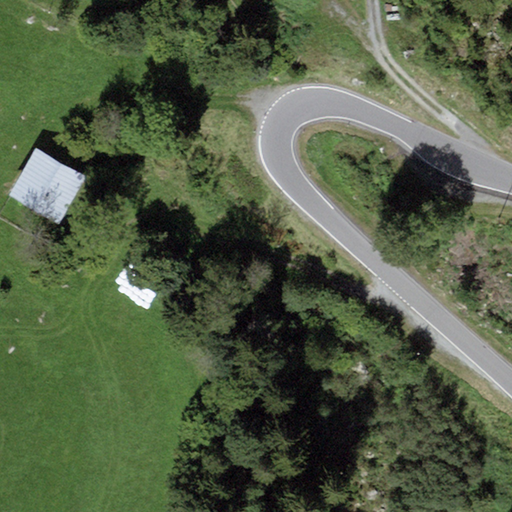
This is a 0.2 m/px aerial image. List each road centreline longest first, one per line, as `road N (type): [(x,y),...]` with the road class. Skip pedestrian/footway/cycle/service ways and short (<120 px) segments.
road 1 (residential): [(511,377),(291,177),(278,137),(291,109),(337,102),(511,177)]
road 2 (track): [(499,171),(376,36),(376,0)]
